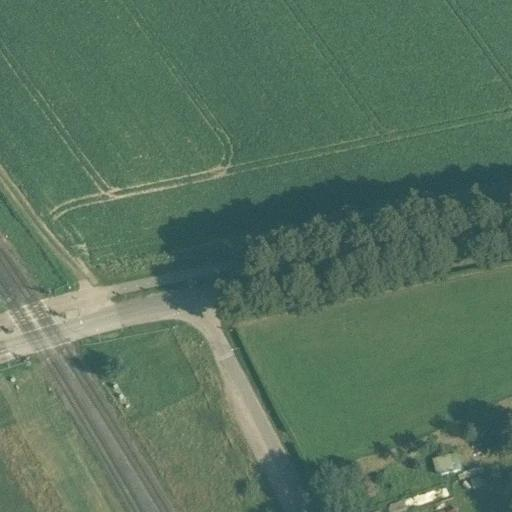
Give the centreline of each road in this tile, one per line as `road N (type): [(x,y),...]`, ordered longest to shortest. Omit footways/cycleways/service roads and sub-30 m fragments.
road 1 (tertiary): [(194,299),(511,232)]
road 2 (unclassified): [(307,511),(194,299)]
road 3 (tertiary): [(0,353),(194,299)]
road 4 (track): [(0,170),(90,296)]
